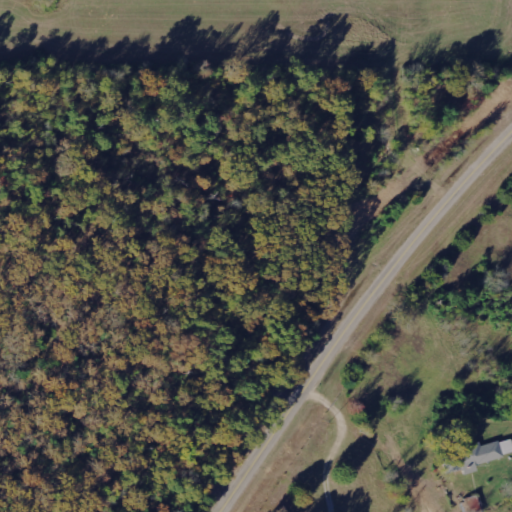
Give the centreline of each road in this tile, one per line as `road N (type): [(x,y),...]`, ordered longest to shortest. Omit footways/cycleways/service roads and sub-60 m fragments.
road 1 (tertiary): [(216,511),(360,303),(459,181),(511,130)]
road 2 (residential): [(296,396),(222,364),(76,358)]
